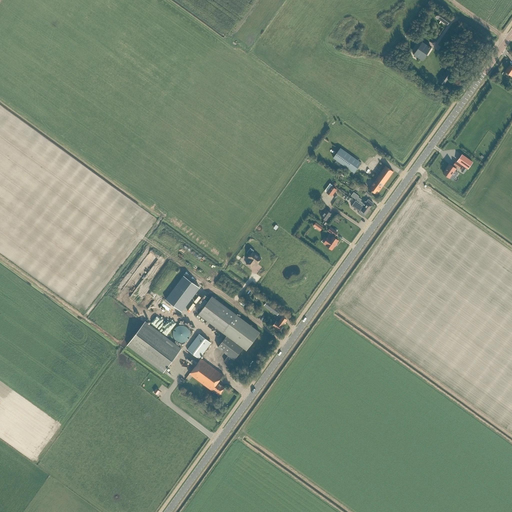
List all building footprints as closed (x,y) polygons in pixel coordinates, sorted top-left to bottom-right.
[(435,17),(447,25),(451,20),(439,12),(435,17)] [(413,54),(413,55),(422,61),(423,60),(422,60),(431,48),(422,41),(422,42),(423,42),(414,55),(413,54)] [(450,67),(439,81),(444,85),(455,71),(450,67)] [(341,149),(334,158),(354,173),(361,164),(341,149)] [(462,155),(457,161),(468,169),(473,162),(462,155)] [(449,165),(443,174),(449,178),(453,180),(458,173),(455,170),(455,169),(457,167),(459,169),(461,166),(455,162),(454,165),(453,167),(449,165)] [(385,166),(375,180),(383,186),(393,172),(385,166)] [(383,186),(375,180),(369,189),(376,194),(383,186)] [(331,186),(326,193),(331,197),(336,190),(331,186)] [(359,202),(360,202),(361,200),(358,197),(359,196),(354,192),(351,196),(359,202)] [(363,204),(360,202),(359,202),(359,203),(368,210),(373,204),(368,200),(366,202),(365,201),(363,204)] [(368,211),(368,210),(359,203),(356,201),(352,206),(355,209),(356,208),(360,211),(358,213),(363,217),(366,214),(367,213),(368,212),(368,211)] [(322,216),(321,217),(326,221),(331,213),(326,209),(321,215),(322,216)] [(323,243),(326,245),(332,250),(335,246),(337,244),(337,243),(338,241),(334,237),(337,233),(330,228),(328,231),(333,234),(331,236),(332,237),(331,239),(328,237),(323,243)] [(247,252),(250,255),(248,257),(250,259),(246,264),(251,267),(255,262),(257,264),(261,258),(253,252),(254,250),(250,247),(247,252)] [(218,347),(226,354),(234,360),(243,348),(246,350),(260,332),(212,296),(198,314),(227,335),(218,347)] [(281,311),(274,306),(271,304),(268,309),(277,316),(281,311)] [(267,316),(263,321),(268,326),(272,321),(267,316)] [(283,326),(282,326),(285,322),(285,321),(286,319),(282,317),(278,323),(276,321),(273,326),(279,331),(283,326)] [(145,322),(127,345),(163,373),(181,349),(145,322)] [(173,333),(173,334),(173,336),(173,337),(174,338),(175,340),(176,341),(177,341),(178,342),(180,342),(181,343),(183,343),(184,342),(185,342),(187,341),(188,340),(189,339),(189,338),(190,337),(190,335),(190,334),(190,332),(190,331),(189,330),(188,328),(187,327),(186,327),(185,326),(183,326),(182,325),(181,325),(179,326),(178,326),(177,327),(175,328),(175,329),(174,330),(173,331),(173,333)] [(199,334),(187,350),(199,359),(211,343),(199,334)] [(212,389),(218,382),(223,375),(201,359),(189,374),(211,390),(212,389)] [(224,359),(220,364),(230,372),(234,367),(232,365),(224,359)] [(218,382),(212,389),(215,391),(213,394),(217,397),(219,394),(219,395),(225,387),(218,382)]
